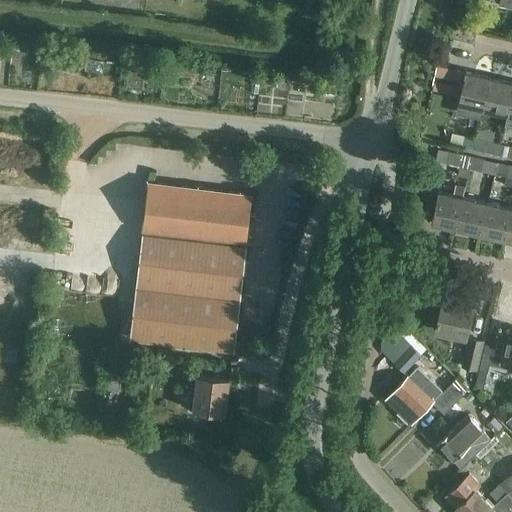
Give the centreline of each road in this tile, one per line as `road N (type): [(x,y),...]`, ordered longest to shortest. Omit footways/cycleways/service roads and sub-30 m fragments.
road 1 (residential): [(408,511),(360,448),(391,166),(385,148),(373,144)]
road 2 (unclassified): [(338,511),(311,447),(373,144)]
road 3 (unclassified): [(373,144),(0,97)]
road 4 (unclassified): [(373,144),(407,0)]
